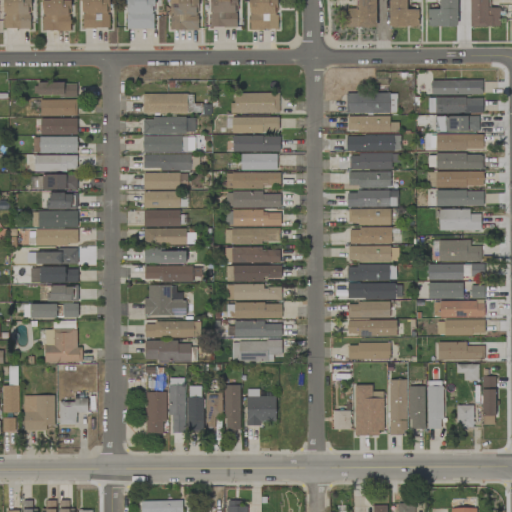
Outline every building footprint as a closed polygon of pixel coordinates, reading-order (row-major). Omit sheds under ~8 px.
[(30,29),(30,0),(2,0),(2,28),(30,29)] [(40,0),(42,31),(70,30),(69,0),(40,0)] [(109,28),(108,0),(81,0),(81,28),(109,28)] [(154,29),(153,0),(125,0),(126,29),(154,29)] [(170,0),(170,30),(197,30),(197,0),(170,0)] [(237,27),(236,0),(209,0),(210,27),(237,27)] [(248,0),(249,30),(277,29),(276,0),(248,0)] [(375,28),(375,0),(353,0),(357,0),(356,9),(346,8),(346,27),(375,28)] [(388,0),(388,27),(418,27),(418,9),(407,9),(406,0),(388,0)] [(457,27),(456,0),(438,0),(439,9),(427,9),(427,27),(457,27)] [(469,0),(470,27),(499,27),(498,8),(489,8),(488,0),(469,0)] [(481,80),(430,81),(431,95),(481,94),(481,80)] [(76,96),(75,83),(37,83),(37,96),(76,96)] [(278,93),(234,93),(234,103),(229,103),(229,114),(278,113),(278,93)] [(396,94),(345,93),(345,113),(395,114),(396,94)] [(141,94),(142,114),(187,114),(187,94),(141,94)] [(434,113),(482,114),(482,98),(434,97),(434,113)] [(40,117),(76,116),(75,100),(40,100),(40,117)] [(398,132),(397,122),(389,122),(389,116),(347,117),(347,132),(398,132)] [(478,131),(478,116),(434,117),(434,132),(478,131)] [(231,117),(231,132),(278,133),(278,118),(231,117)] [(75,118),(39,119),(40,135),(76,134),(75,118)] [(142,134),(194,133),(194,118),(141,118),(142,134)] [(482,134),(434,135),(435,151),(482,150),(482,134)] [(279,151),(279,135),(232,136),(232,152),(279,151)] [(345,136),(345,151),(399,151),(399,135),(345,136)] [(76,153),(76,136),(32,138),(33,154),(76,153)] [(186,136),(142,136),(142,153),(187,152),(186,136)] [(482,169),(482,153),(434,154),(434,171),(482,169)] [(143,154),(142,169),(190,170),(190,155),(143,154)] [(276,154),(240,154),(240,170),(276,170),(276,154)] [(348,154),(348,170),(391,169),(391,163),(398,163),(398,154),(348,154)] [(76,155),(33,156),(33,172),(76,171),(76,155)] [(279,189),(279,173),(225,172),(225,188),(279,189)] [(389,187),(389,172),(347,172),(347,188),(389,187)] [(482,188),(483,172),(427,172),(427,187),(482,188)] [(186,173),(142,173),(142,190),(187,189),(186,173)] [(39,176),(39,191),(76,190),(75,175),(39,176)] [(435,206),(482,207),(482,191),(435,190),(435,206)] [(179,191),(142,192),(143,208),(179,208),(179,191)] [(395,207),(395,191),(346,191),(346,207),(395,207)] [(232,208),(279,207),(279,192),(231,192),(232,208)] [(76,194),(46,194),(46,209),(76,209),(76,194)] [(390,225),(389,209),(347,209),(347,225),(390,225)] [(438,231),(480,230),(480,214),(469,214),(469,209),(438,210),(438,231)] [(178,210),(142,211),(142,227),(179,226),(178,210)] [(77,212),(37,211),(36,227),(76,228),(77,212)] [(232,226),(280,226),(280,211),(232,211),(232,226)] [(391,244),(390,227),(348,228),(348,244),(391,244)] [(184,244),(185,229),(143,228),(143,244),(184,244)] [(278,228),(224,229),(224,244),(278,244),(278,228)] [(34,246),(77,245),(76,229),(34,230),(34,246)] [(437,241),(437,262),(481,261),(480,246),(469,246),(469,240),(437,241)] [(389,246),(347,247),(348,263),(389,262),(389,246)] [(224,263),(279,263),(278,248),(224,248),(224,263)] [(143,263),(185,264),(185,250),(143,249),(143,263)] [(35,250),(35,264),(76,265),(77,251),(35,250)] [(462,265),(427,264),(426,280),(461,280),(462,265)] [(225,281),(280,280),(280,265),(225,266),(225,281)] [(345,266),(346,281),(395,281),(394,265),(345,266)] [(191,266),(143,266),(143,281),(191,281),(191,266)] [(29,268),(30,283),(77,282),(77,267),(29,268)] [(346,299),(394,299),(394,283),(346,284),(346,299)] [(462,283),(427,283),(427,298),(462,299),(462,283)] [(147,286),(147,298),(143,298),(143,316),(184,315),(183,293),(174,293),(174,285),(147,286)] [(280,285),(232,286),(233,300),(280,300),(280,285)] [(77,301),(77,286),(48,286),(48,302),(77,301)] [(483,299),(483,286),(470,286),(470,298),(483,299)] [(433,301),(433,318),(483,317),(483,301),(433,301)] [(389,303),(346,302),(346,318),(388,318),(389,303)] [(280,319),(281,303),(233,303),(233,319),(280,319)] [(56,318),(56,304),(29,304),(29,318),(56,318)] [(77,304),(62,304),(62,317),(77,317),(77,304)] [(395,320),(346,321),(346,337),(395,336),(395,320)] [(436,320),(436,335),(484,335),(484,320),(436,320)] [(233,322),(233,338),(280,337),(280,321),(233,322)] [(199,337),(199,322),(144,322),(144,337),(199,337)] [(44,362),(81,363),(81,348),(76,348),(76,330),(44,329),(44,362)] [(190,361),(189,341),(143,342),(144,362),(190,361)] [(231,363),(272,362),(272,355),(281,355),(281,341),(231,341),(231,363)] [(437,360),(483,360),(483,346),(465,346),(465,342),(437,342),(437,360)] [(389,343),(346,344),(347,361),(389,360),(389,343)] [(455,365),(455,374),(462,373),(462,380),(477,380),(477,364),(455,365)] [(495,377),(482,377),(481,416),(494,416),(495,377)] [(168,433),(183,433),(184,378),(169,378),(168,433)] [(405,435),(406,380),(389,380),(387,435),(405,435)] [(426,429),(442,429),(443,381),(427,381),(426,429)] [(2,385),(1,413),(18,413),(18,386),(2,385)] [(239,430),(240,385),(224,385),(223,429),(239,430)] [(383,434),(382,391),(371,392),(371,385),(353,385),(354,435),(383,434)] [(202,386),(186,387),(187,431),(202,431),(202,386)] [(408,429),(424,429),(423,387),(408,387),(408,429)] [(275,421),(275,396),(258,397),(258,390),(245,390),(246,426),(259,426),(259,422),(275,421)] [(163,392),(144,392),(145,434),(164,433),(163,392)] [(23,430),(53,430),(53,395),(22,396),(23,430)] [(58,400),(58,425),(75,425),(75,413),(86,413),(86,401),(58,400)] [(472,406),(455,405),(455,427),(472,427),(472,406)] [(336,430),(349,430),(349,411),(336,411),(336,430)] [(15,418),(2,418),(1,431),(14,432),(15,418)] [(36,511),(36,509),(32,509),(31,500),(21,501),(21,511),(36,511)] [(40,509),(39,511),(54,511),(55,500),(45,501),(45,509),(40,509)] [(69,500),(58,500),(58,511),(73,511),(74,509),(69,509),(69,500)] [(181,511),(181,500),(139,501),(139,511),(181,511)] [(225,511),(245,511),(246,503),(226,502),(225,511)] [(396,511),(413,511),(414,503),(397,503),(396,511)]
